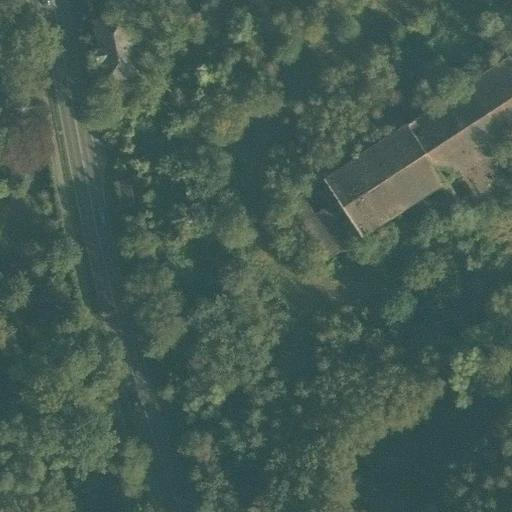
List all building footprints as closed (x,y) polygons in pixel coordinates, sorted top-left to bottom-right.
[(110,84),(111,94),(128,91),(126,80),(142,77),(131,14),(116,17),(112,0),(86,0),(98,66),(98,67),(99,67),(102,85),(110,84)] [(349,163),(324,180),(362,238),(412,205),(488,155),(499,147),(511,139),(511,56),(403,128),(349,163)] [(337,144),(349,163),(403,128),(390,108),(337,144)] [(499,147),(488,155),(495,165),(506,158),(499,147)] [(503,178),(495,165),(488,155),(412,205),(427,228),(503,178)] [(118,182),(122,206),(134,203),(129,180),(118,182)] [(328,260),(362,238),(324,180),(290,203),(328,260)]
